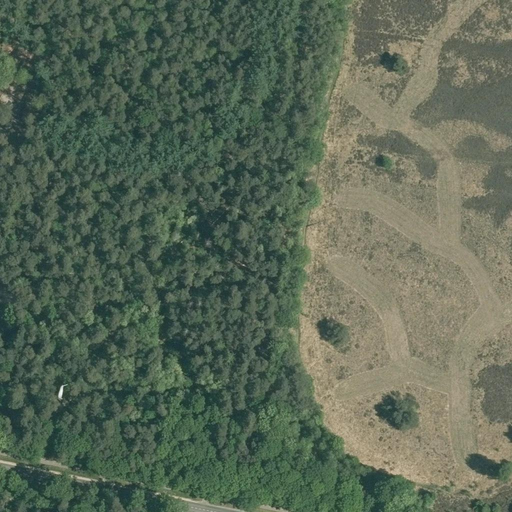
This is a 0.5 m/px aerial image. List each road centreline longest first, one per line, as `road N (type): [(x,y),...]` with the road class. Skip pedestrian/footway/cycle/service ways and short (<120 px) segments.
road 1 (unknown): [(312,0),(303,107),(288,143),(256,146),(248,234),(275,331),(271,364),(315,465),(389,496),(461,511)]
road 2 (secondary): [(203,509),(0,468)]
